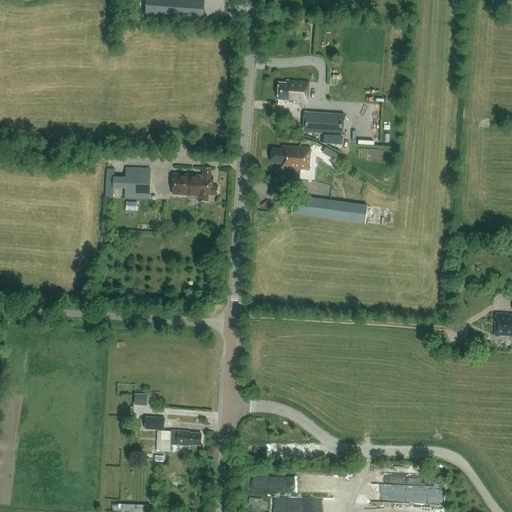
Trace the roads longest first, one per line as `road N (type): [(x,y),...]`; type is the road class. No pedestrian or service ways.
road 1 (secondary): [(232,324),(256,0)]
road 2 (track): [(233,314),(453,330),(499,304)]
road 3 (track): [(243,167),(0,149)]
road 4 (unclassified): [(232,324),(0,308)]
road 5 (secondary): [(220,511),(232,324)]
